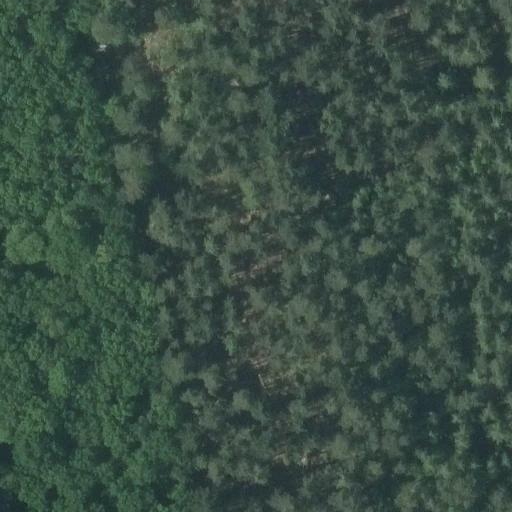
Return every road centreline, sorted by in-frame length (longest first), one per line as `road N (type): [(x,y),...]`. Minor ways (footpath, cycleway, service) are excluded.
road 1 (track): [(205,511),(129,209)]
road 2 (track): [(129,209),(80,0)]
road 3 (track): [(129,209),(0,241)]
